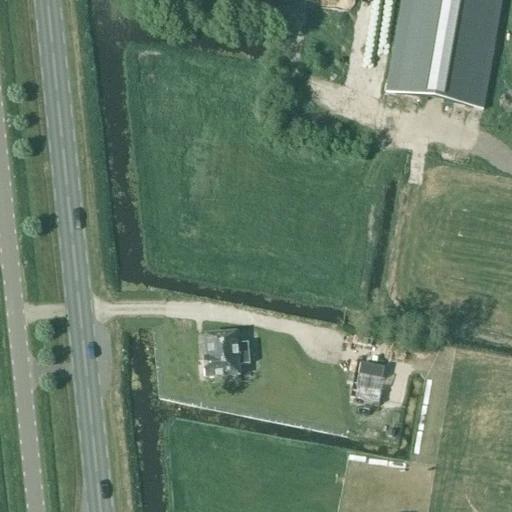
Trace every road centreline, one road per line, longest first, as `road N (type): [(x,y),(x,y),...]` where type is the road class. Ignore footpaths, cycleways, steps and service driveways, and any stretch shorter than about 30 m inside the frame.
road 1 (primary): [(99,511),(47,0)]
road 2 (unclassified): [(34,511),(0,181)]
